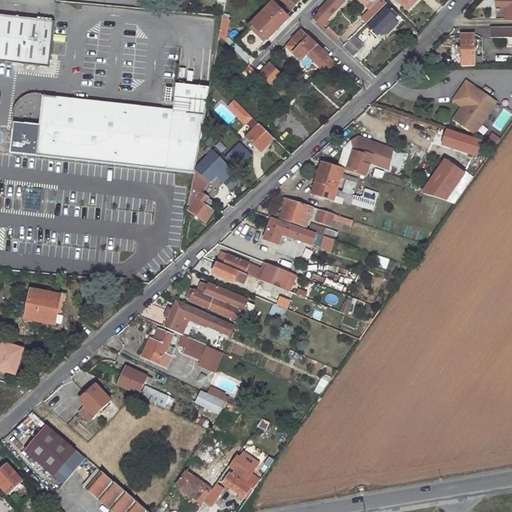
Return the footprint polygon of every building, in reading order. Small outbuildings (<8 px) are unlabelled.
[(280,0),(290,8),(291,7),(292,7),(295,5),(297,2),(296,1),(297,0),(280,0)] [(330,0),(313,18),(320,25),(344,0),(359,0),(370,9),(378,0),(330,0)] [(378,0),(370,9),(360,18),(366,23),(386,3),(383,0),(378,0)] [(416,0),(396,0),(407,9),(415,1),(416,0)] [(508,6),(508,18),(511,18),(511,0),(495,0),(496,6),(508,6)] [(386,3),(366,23),(378,34),(384,28),(388,31),(391,28),(393,25),(390,22),(398,14),(386,3)] [(273,4),(231,47),(246,61),(270,37),(288,19),(273,4)] [(0,60),(6,61),(12,16),(0,14),(0,60)] [(52,21),(12,16),(6,61),(48,66),(52,21)] [(222,17),(219,35),(225,40),(228,19),(222,17)] [(511,27),(491,28),(491,38),(509,38),(511,37),(511,27)] [(332,61),(300,31),(291,40),(286,46),(301,62),(307,56),(311,52),(326,67),(332,61)] [(474,35),(461,35),(462,51),(462,66),(475,66),(474,35)] [(353,36),(343,46),(354,56),(364,46),(353,36)] [(311,52),(307,56),(324,75),(335,64),(332,61),(326,67),(311,52)] [(269,63),(259,73),(273,87),(279,80),(283,77),(269,63)] [(249,65),(241,72),(248,79),(255,71),(249,65)] [(279,80),(273,87),(287,101),(294,94),(279,80)] [(200,138),(209,87),(176,83),(173,109),(42,97),(39,123),(13,121),(12,130),(10,149),(10,152),(155,168),(194,172),(194,168),(200,138)] [(479,95),(463,84),(458,92),(453,99),(464,107),(469,110),(479,95)] [(495,102),(481,92),(479,95),(469,110),(464,107),(455,120),(474,133),(495,102)] [(232,102),(228,107),(243,122),(247,122),(252,117),(234,100),(232,102)] [(252,117),(247,122),(254,130),(259,125),(252,117)] [(254,130),(247,137),(261,151),(267,146),(273,139),(259,125),(254,130)] [(200,138),(194,168),(208,182),(210,184),(217,177),(231,191),(242,179),(200,138)] [(343,154),(339,167),(343,168),(364,175),(369,161),(387,167),(391,153),(376,149),(378,145),(358,138),(350,141),(345,148),(343,154)] [(237,170),(251,154),(238,143),(224,158),(237,170)] [(392,149),(378,145),(376,149),(391,153),(392,149)] [(442,206),(464,175),(443,159),(420,190),(442,206)] [(319,183),(315,194),(333,199),(343,168),(339,167),(322,162),(318,175),(316,182),(319,183)] [(211,200),(200,192),(208,182),(194,168),(194,172),(187,209),(205,222),(210,216),(213,211),(206,206),(211,200)] [(346,181),(343,191),(353,194),(356,184),(346,181)] [(367,189),(365,198),(375,201),(378,192),(367,189)] [(338,190),(336,197),(369,207),(370,203),(374,204),(375,201),(365,198),(353,194),(343,191),(338,190)] [(280,205),(277,212),(282,213),(287,198),(283,196),(280,205)] [(287,198),(282,213),(281,217),(302,225),(305,217),(308,218),(312,206),(287,198)] [(269,209),(267,216),(271,217),(279,220),(281,217),(282,213),(277,212),(269,209)] [(323,210),(319,221),(330,224),(334,213),(323,210)] [(334,213),(330,224),(348,230),(352,219),(334,213)] [(268,224),(266,229),(300,241),(305,229),(279,220),(271,217),(268,224)] [(310,223),(308,230),(324,236),(334,239),(337,232),(310,223)] [(324,236),(320,248),(330,251),(334,239),(324,236)] [(215,266),(212,272),(235,282),(236,280),(244,283),(247,274),(289,290),(295,274),(265,262),(261,272),(257,270),(258,267),(221,252),(219,256),(217,261),(215,266)] [(198,284),(196,289),(203,292),(207,284),(200,281),(198,284)] [(190,294),(188,298),(239,320),(248,300),(207,283),(207,284),(203,292),(196,289),(193,287),(190,294)] [(258,286),(255,295),(277,305),(282,296),(258,286)] [(33,290),(27,319),(55,324),(58,307),(60,296),(33,290)] [(282,296),(277,305),(286,308),(290,299),(282,296)] [(206,324),(229,334),(234,324),(177,299),(173,308),(168,306),(166,310),(164,315),(169,317),(166,325),(177,330),(179,325),(185,327),(189,318),(205,326),(206,324)] [(154,314),(151,321),(162,325),(165,318),(154,314)] [(169,355),(166,353),(169,345),(173,347),(174,344),(170,342),(174,335),(158,328),(153,339),(149,338),(145,346),(141,356),(165,366),(169,355)] [(221,353),(207,347),(208,345),(183,334),(179,344),(184,347),(182,352),(200,360),(198,364),(214,371),(221,353)] [(3,343),(0,351),(0,369),(15,374),(19,362),(23,349),(3,343)] [(122,375),(117,385),(164,406),(169,396),(145,386),(143,391),(140,390),(144,381),(149,384),(152,378),(126,366),(122,375)] [(89,390),(79,399),(84,405),(79,410),(89,420),(111,399),(96,383),(89,390)] [(201,390),(195,402),(219,412),(224,400),(201,390)] [(38,436),(25,451),(39,463),(51,474),(53,476),(76,448),(47,424),(38,436)] [(230,466),(236,457),(231,454),(226,461),(224,459),(208,483),(205,480),(208,476),(203,473),(200,477),(198,476),(196,478),(186,471),(177,485),(203,504),(230,466)] [(247,499),(261,480),(252,474),(255,468),(237,455),(236,457),(230,466),(237,471),(234,476),(231,474),(225,483),(230,487),(228,491),(236,497),(239,493),(247,499)] [(1,469),(0,469),(0,484),(8,493),(23,480),(8,463),(1,469)] [(150,511),(101,470),(86,489),(112,511),(150,511)] [(220,494),(214,490),(207,501),(212,505),(220,494)]
